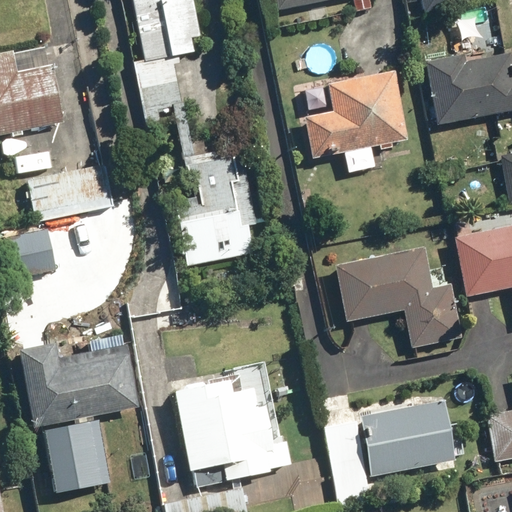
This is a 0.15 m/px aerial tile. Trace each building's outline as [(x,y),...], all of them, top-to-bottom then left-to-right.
[(135,62),(150,134),(163,131),(158,110),(184,105),(174,58),(193,53),(190,39),(200,37),(192,0),(132,0),(145,60),(135,62)] [(277,0),(280,10),(330,0),(277,0)] [(422,0),(426,15),(473,5),(471,0),(422,0)] [(0,52),(0,138),(65,124),(48,46),(15,53),(12,50),(0,52)] [(423,62),(436,125),(511,110),(511,64),(510,53),(464,62),(463,54),(423,62)] [(327,85),(333,112),(305,117),(313,159),(407,140),(393,72),(327,85)] [(174,201),(190,267),(253,252),(247,226),(258,224),(240,147),(183,160),(188,183),(196,181),(199,195),(174,201)] [(511,154),(500,157),(509,204),(511,203),(511,154)] [(29,182),(37,220),(114,204),(106,165),(29,182)] [(511,225),(453,237),(465,297),(511,287),(511,225)] [(6,238),(12,289),(53,284),(47,233),(6,238)] [(403,310),(410,349),(461,338),(450,284),(431,288),(423,248),(334,266),(345,322),(403,310)] [(17,351),(31,428),(137,409),(125,345),(56,357),(53,345),(17,351)] [(171,392),(187,472),(220,466),(223,480),(267,472),(266,469),(288,464),(284,441),(268,444),(261,407),(255,408),(251,388),(239,390),(236,375),(182,385),(183,390),(171,392)] [(367,440),(360,441),(367,477),(452,460),(440,401),(362,416),(367,440)] [(511,409),(485,415),(494,462),(511,458),(511,409)] [(97,421),(43,432),(56,490),(109,478),(97,421)] [(322,428),(339,508),(371,501),(354,421),(322,428)] [(160,504),(161,511),(247,511),(242,487),(160,504)]
